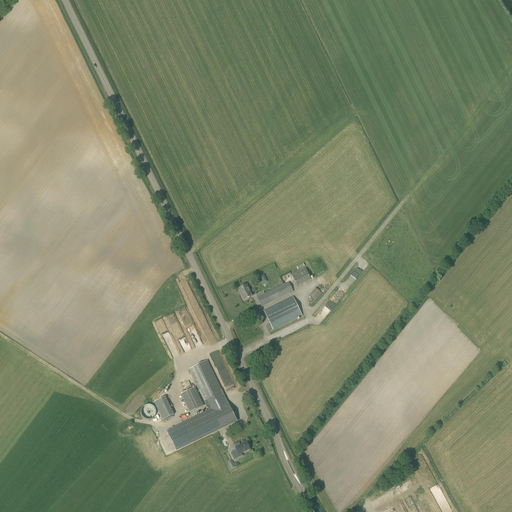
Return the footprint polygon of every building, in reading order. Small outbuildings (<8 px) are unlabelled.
[(262,307),(293,292),(289,282),(265,294),(264,292),(260,294),(261,296),(257,298),(262,307)] [(244,300),(252,296),(247,285),(238,289),(244,300)] [(273,330),(303,316),(293,297),(264,311),(270,324),(266,326),(268,331),(272,329),(273,330)] [(189,369),(209,411),(183,424),(193,444),(237,422),(207,360),(189,369)] [(204,406),(195,387),(181,394),(190,413),(204,406)] [(174,415),(165,397),(154,402),(163,420),(169,417),(174,415)] [(235,448),(236,450),(231,453),(234,460),(242,456),(241,454),(250,449),(247,442),(235,448)] [(438,511),(425,489),(412,497),(420,511),(438,511)]
